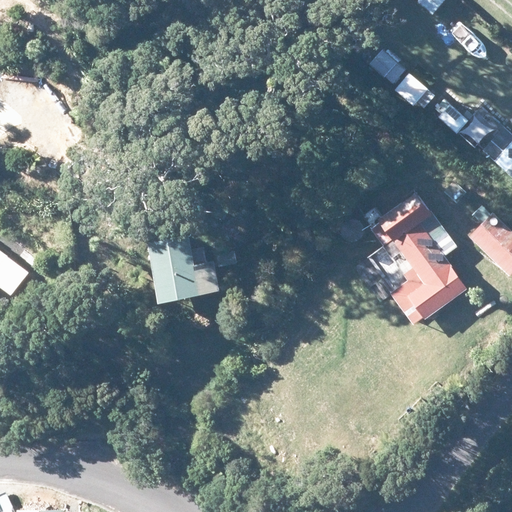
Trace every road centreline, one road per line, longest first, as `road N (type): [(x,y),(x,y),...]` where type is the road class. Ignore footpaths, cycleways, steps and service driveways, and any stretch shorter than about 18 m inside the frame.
road 1 (residential): [(405,511),(511,389)]
road 2 (residential): [(0,469),(85,484),(147,511)]
